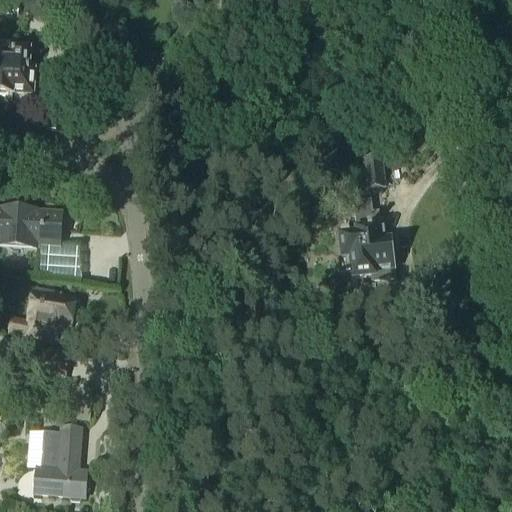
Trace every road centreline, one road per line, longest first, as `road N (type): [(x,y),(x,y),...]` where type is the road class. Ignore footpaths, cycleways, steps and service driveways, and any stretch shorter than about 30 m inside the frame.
road 1 (track): [(511,334),(476,226),(420,0)]
road 2 (residential): [(129,198),(141,284),(143,511)]
road 3 (residential): [(121,111),(239,0)]
